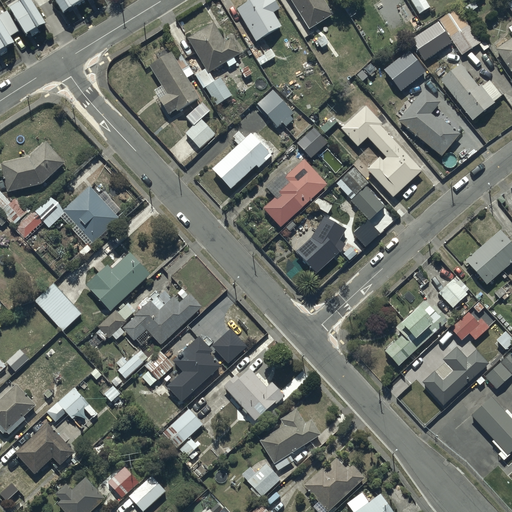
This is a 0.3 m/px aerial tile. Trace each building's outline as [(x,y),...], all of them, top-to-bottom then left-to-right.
[(46,28),(30,0),(23,0),(11,7),(28,38),(46,28)] [(54,0),(64,17),(73,12),(72,10),(89,0),(54,0)] [(256,0),(236,13),(256,45),(282,30),(273,15),(279,11),(272,0),(268,0),(265,2),(263,0),(256,0)] [(322,0),(288,0),(310,34),(334,18),(322,0)] [(408,0),(418,17),(430,10),(424,0),(408,0)] [(480,46),(457,13),(440,25),(462,58),(480,46)] [(0,66),(21,53),(0,20),(0,66)] [(437,22),(411,39),(425,60),(451,43),(437,22)] [(226,46),(214,27),(188,43),(206,72),(196,78),(204,92),(206,90),(217,108),(232,99),(221,81),(215,84),(210,77),(227,66),(229,70),(237,66),(235,62),(241,58),(231,42),(226,46)] [(511,41),(495,53),(511,77),(511,41)] [(409,50),(384,70),(401,91),(426,71),(409,50)] [(276,59),(271,52),(264,57),(264,58),(257,63),(261,68),(268,63),(269,64),(276,59)] [(198,100),(170,55),(148,69),(165,97),(158,102),(167,116),(174,112),(176,114),(198,100)] [(478,91),(460,68),(440,85),(472,126),(495,108),(480,89),(478,91)] [(294,117),(272,93),(256,107),(278,131),(284,126),(287,130),(295,123),(291,119),(294,117)] [(424,93),(397,124),(441,161),(460,139),(441,122),(439,124),(431,118),(441,107),(424,93)] [(211,114),(203,106),(187,121),(194,129),(185,137),(199,152),(216,137),(202,122),(211,114)] [(422,175),(380,130),(382,128),(366,110),(341,133),(357,151),(367,142),(382,159),(366,174),(393,202),(422,175)] [(327,136),(339,125),(333,119),(321,130),(327,136)] [(328,146),(313,131),(297,146),(312,161),(328,146)] [(229,144),(236,152),(212,174),(232,194),(257,170),(259,172),(272,160),(251,137),(246,142),(239,134),(229,144)] [(0,160),(7,190),(41,182),(64,160),(45,139),(29,153),(0,160)] [(282,231),(327,189),(304,164),(285,182),(290,187),(264,212),(282,231)] [(355,199),(350,204),(369,225),(384,211),(366,190),(369,187),(354,170),(340,182),(355,199)] [(89,183),(62,208),(92,241),(119,216),(89,183)] [(0,210),(12,224),(26,211),(14,198),(10,201),(0,190),(0,210)] [(62,213),(54,204),(42,216),(35,208),(15,227),(24,237),(44,219),(49,225),(62,213)] [(346,234),(325,220),(312,243),(296,256),(316,278),(341,257),(346,248),(340,244),(346,234)] [(511,266),(511,248),(500,235),(466,266),(487,289),(511,266)] [(111,267),(107,263),(85,284),(110,309),(148,271),(129,251),(111,267)] [(51,281),(33,299),(62,329),(80,312),(51,281)] [(454,282),(438,296),(452,311),(467,298),(454,282)] [(158,308),(149,298),(133,312),(135,314),(122,326),(133,338),(135,337),(141,344),(152,334),(160,343),(202,305),(189,292),(187,293),(182,287),(177,291),(182,297),(178,300),(173,294),(158,308)] [(117,311),(115,308),(97,325),(99,327),(96,331),(103,339),(107,336),(108,337),(110,335),(115,340),(125,331),(120,326),(126,320),(125,318),(135,309),(133,307),(136,305),(133,302),(130,304),(128,301),(117,311)] [(398,371),(447,324),(433,310),(431,312),(424,305),(395,332),(399,336),(386,348),(389,351),(384,356),(398,371)] [(489,328),(481,319),(477,323),(468,313),(451,329),(462,341),(469,334),(475,341),(489,328)] [(231,326),(211,344),(227,361),(247,344),(231,326)] [(511,345),(511,338),(505,331),(496,340),(507,350),(511,345)] [(166,383),(181,399),(220,362),(210,352),(213,349),(198,333),(182,348),(181,347),(176,351),(178,354),(173,359),(181,368),(166,383)] [(16,370),(28,356),(19,347),(6,360),(16,370)] [(444,406),(489,363),(476,349),(467,358),(457,347),(443,360),(453,371),(443,379),(435,370),(422,383),(444,406)] [(141,374),(150,384),(173,364),(159,349),(143,364),(147,368),(141,374)] [(118,368),(125,376),(147,356),(143,351),(139,355),(136,352),(127,360),(122,355),(116,361),(120,366),(118,368)] [(511,351),(484,379),(496,391),(511,375),(511,351)] [(245,363),(223,383),(255,420),(285,394),(271,378),(264,384),(245,363)] [(96,367),(90,372),(103,385),(99,389),(104,395),(106,394),(111,400),(120,392),(96,367)] [(15,382),(0,395),(0,427),(3,431),(4,429),(7,432),(25,417),(23,414),(35,404),(15,382)] [(74,385),(57,401),(70,416),(66,419),(72,427),(77,423),(80,427),(98,413),(74,385)] [(511,409),(490,387),(470,406),(506,445),(500,451),(511,463),(511,409)] [(189,435),(202,423),(193,414),(195,412),(189,406),(161,432),(177,447),(177,446),(186,455),(198,444),(189,435)] [(289,452),(320,433),(310,417),(304,421),(296,407),(280,417),(283,423),(258,438),(277,469),(293,459),(289,452)] [(47,420),(14,450),(34,471),(52,455),(59,463),(74,449),(47,420)] [(321,511),(323,511),(363,476),(351,463),(347,466),(335,454),(304,483),(318,499),(314,503),(321,511)] [(247,478),(246,479),(261,495),(263,493),(265,496),(280,482),(278,479),(280,478),(265,462),(255,472),(249,465),(241,473),(247,478)] [(142,509),(164,489),(162,486),(163,484),(159,479),(157,480),(151,473),(128,495),(142,509)] [(66,511),(87,511),(104,496),(83,475),(71,488),(66,483),(56,493),(60,497),(56,502),(66,511)] [(114,488),(120,495),(132,485),(125,477),(119,483),(114,477),(108,483),(106,481),(102,485),(109,493),(114,488)] [(394,511),(380,490),(368,499),(362,490),(346,501),(353,511),(350,511),(394,511)] [(270,511),(261,502),(249,511),(270,511)]
